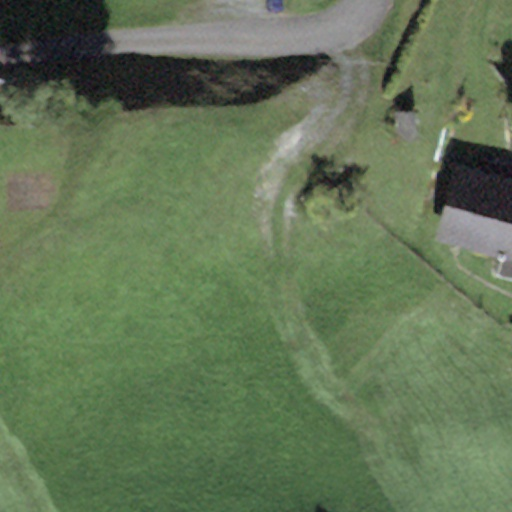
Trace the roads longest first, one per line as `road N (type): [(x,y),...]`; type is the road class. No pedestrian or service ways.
road 1 (track): [(322,32),(342,47),(356,75),(348,114),(286,181),(278,260),(317,372)]
road 2 (unclassified): [(369,0),(337,27),(303,37),(0,55)]
